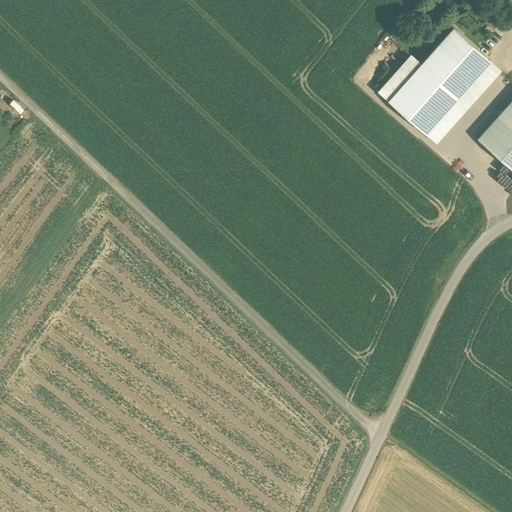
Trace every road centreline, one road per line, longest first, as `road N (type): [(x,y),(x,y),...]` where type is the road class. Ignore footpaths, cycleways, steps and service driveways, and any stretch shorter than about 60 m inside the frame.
road 1 (unclassified): [(0,76),(381,434)]
road 2 (track): [(418,0),(361,78),(468,176),(496,231)]
road 3 (unclassified): [(381,434),(448,286),(482,240),(511,224)]
road 4 (track): [(106,179),(0,326)]
road 5 (track): [(381,434),(489,511)]
